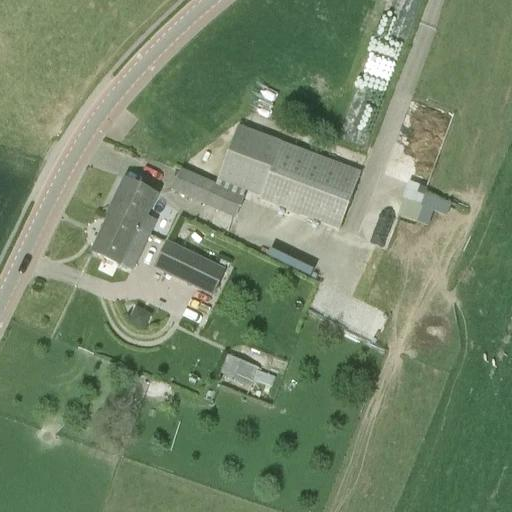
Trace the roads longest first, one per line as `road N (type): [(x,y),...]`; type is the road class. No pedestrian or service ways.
road 1 (tertiary): [(0,304),(95,120),(211,0)]
road 2 (track): [(437,0),(353,225)]
